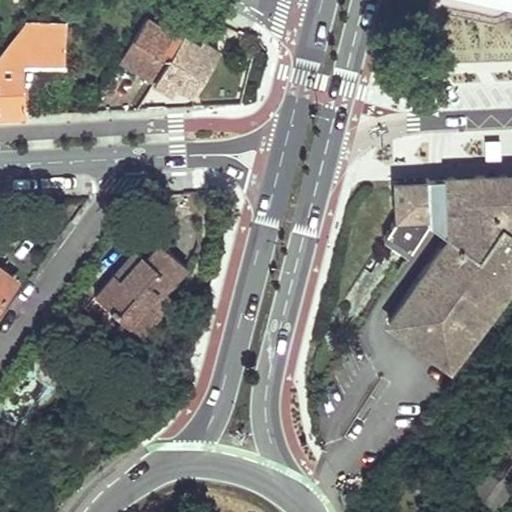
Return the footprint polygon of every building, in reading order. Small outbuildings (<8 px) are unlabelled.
[(153,80),(180,35),(147,14),(119,59),(153,80)] [(26,23),(0,54),(0,116),(23,116),(22,67),(63,66),(63,55),(63,44),(66,25),(26,23)] [(218,51),(209,45),(200,40),(198,43),(181,33),(180,35),(153,80),(171,91),(177,82),(193,92),(218,51)] [(429,223),(438,230),(448,237),(388,321),(447,365),(511,279),(511,173),(426,177),(429,223)] [(94,295),(108,309),(121,321),(116,327),(134,343),(160,316),(158,314),(173,299),(165,291),(185,269),(159,244),(145,259),(135,250),(94,295)] [(0,302),(13,285),(0,275),(0,302)] [(60,323),(47,340),(71,358),(74,353),(62,343),(71,332),(60,323)] [(64,374),(69,367),(74,360),(71,358),(47,340),(42,336),(33,350),(40,355),(61,371),(64,374)] [(51,384),(61,371),(40,355),(30,367),(51,384)] [(498,511),(511,492),(511,427),(474,477),(463,492),(498,511)] [(463,492),(474,477),(428,451),(418,466),(463,492)]
